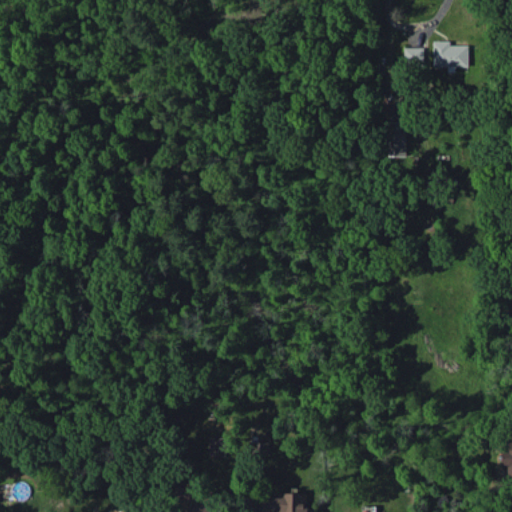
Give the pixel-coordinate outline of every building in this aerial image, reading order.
[(434,66),(448,66),(448,72),(455,72),(455,66),(468,66),(469,45),(451,44),(451,41),(434,40),(434,66)] [(406,155),(407,121),(388,121),(387,155),(406,155)] [(209,437),(210,456),(226,456),(225,437),(209,437)] [(511,448),(502,448),(503,473),(511,472),(511,448)] [(209,511),(210,495),(201,495),(201,486),(184,487),(184,498),(180,498),(180,511),(209,511)] [(308,511),(308,506),(306,506),(306,493),(263,492),(262,511),(308,511)]
